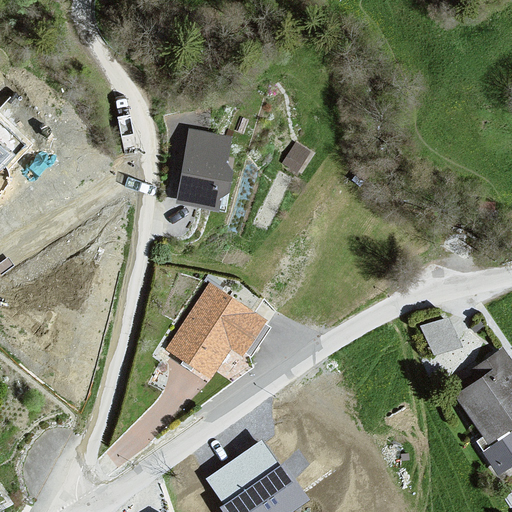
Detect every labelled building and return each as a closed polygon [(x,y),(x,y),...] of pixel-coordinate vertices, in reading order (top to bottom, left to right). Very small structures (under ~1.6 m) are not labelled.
[(238,140),(195,133),(184,208),(226,215),(238,140)] [(0,140),(0,169),(14,154),(0,140)] [(315,156),(295,146),(284,169),(304,178),(315,156)] [(212,285),(170,349),(217,380),(234,354),(249,363),(274,325),(212,285)] [(453,311),(423,317),(430,351),(460,345),(453,311)] [(477,447),(502,480),(511,472),(511,362),(501,347),(463,375),(473,388),(456,401),(483,438),(477,447)] [(203,480),(224,511),(291,511),(310,499),(266,436),(203,480)]
